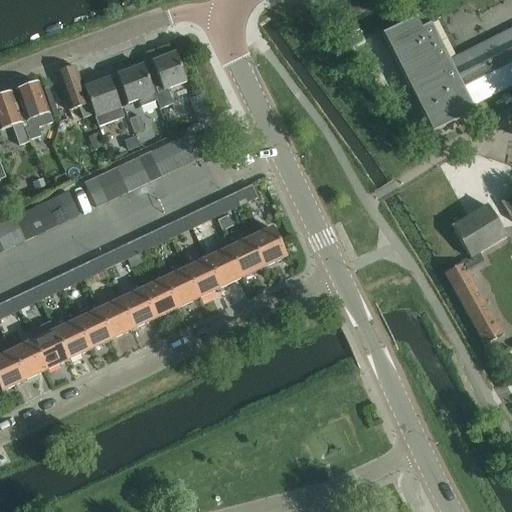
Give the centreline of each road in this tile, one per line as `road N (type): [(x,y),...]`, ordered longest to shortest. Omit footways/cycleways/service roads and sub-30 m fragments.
road 1 (residential): [(0,439),(339,275)]
road 2 (tertiary): [(339,275),(237,59),(230,18)]
road 3 (tertiary): [(0,78),(173,17),(230,18)]
road 4 (tertiary): [(424,453),(339,275)]
